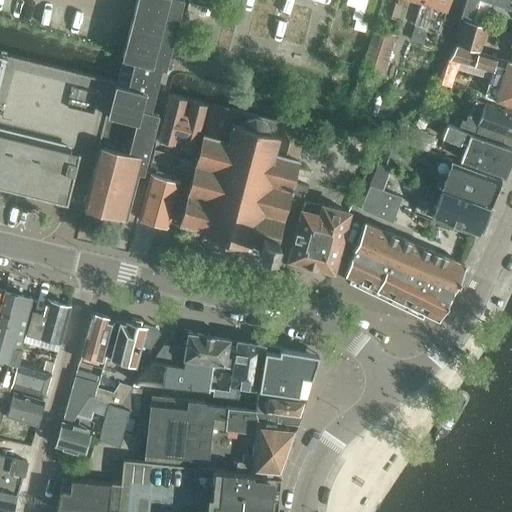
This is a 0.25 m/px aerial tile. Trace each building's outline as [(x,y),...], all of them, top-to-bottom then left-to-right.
[(350,0),(350,3),(358,4),(354,26),(365,28),(369,0),(350,0)] [(402,20),(408,0),(397,0),(397,2),(396,2),(391,17),(402,20)] [(421,0),(421,1),(415,24),(425,27),(430,12),(429,12),(431,4),(445,8),(448,0),(421,0)] [(480,0),(511,10),(511,0),(465,0),(460,17),(472,21),(479,0),(480,0)] [(457,45),(479,51),(486,27),(465,21),(457,45)] [(414,27),(410,39),(422,42),(426,30),(414,27)] [(373,28),(361,67),(383,74),(395,34),(373,28)] [(511,61),(507,61),(456,46),(450,58),(493,71),(485,95),(511,104),(511,61)] [(79,151),(96,155),(115,80),(0,51),(0,183),(54,197),(54,198),(63,201),(63,200),(67,200),(79,151)] [(457,83),(454,91),(475,99),(478,100),(481,90),(457,83)] [(157,138),(196,148),(207,104),(168,94),(167,95),(157,138)] [(462,119),(458,128),(511,147),(511,112),(501,108),(478,100),(475,99),(470,115),(468,115),(466,121),(462,119)] [(278,235),(285,208),(291,181),(296,159),(297,159),(298,157),(297,157),(305,128),(280,121),(236,110),(211,104),(203,133),(203,132),(202,134),(203,135),(196,162),(195,161),(194,164),(195,164),(188,191),(187,191),(187,193),(188,193),(180,220),(179,222),(185,223),(185,224),(185,226),(185,227),(187,230),(190,232),(193,233),(197,232),(198,231),(199,231),(200,230),(204,231),(203,233),(205,234),(206,233),(212,234),(210,242),(213,243),(213,244),(218,245),(218,244),(230,247),(229,248),(234,249),(235,248),(237,249),(239,242),(246,244),(246,245),(248,246),(249,244),(257,246),(257,247),(274,251),(278,235)] [(403,124),(397,139),(401,140),(427,150),(433,136),(403,124)] [(511,153),(511,147),(458,128),(447,124),(442,136),(459,143),(460,142),(462,136),(468,139),(460,159),(503,175),(511,153)] [(388,135),(378,162),(391,167),(401,140),(397,139),(388,135)] [(99,144),(84,204),(113,212),(125,216),(135,180),(142,155),(99,144)] [(171,154),(154,149),(151,161),(168,165),(171,154)] [(441,187),(490,205),(501,179),(451,160),(441,187)] [(391,167),(378,162),(369,185),(383,190),(391,167)] [(168,224),(180,182),(150,174),(138,218),(168,226),(168,224)] [(420,210),(478,232),(489,206),(430,184),(420,210)] [(363,210),(392,222),(401,197),(370,185),(361,206),(363,210)] [(302,206),(288,258),(304,262),(304,263),(316,266),(333,270),(348,211),(322,204),(304,199),(302,206)] [(345,273),(437,318),(464,263),(365,221),(351,252),(345,273)] [(438,228),(433,249),(452,253),(457,232),(438,228)] [(4,289),(0,304),(0,423),(4,409),(14,371),(16,363),(17,363),(22,346),(18,345),(31,297),(22,295),(22,294),(4,289)] [(32,311),(26,332),(24,341),(57,350),(70,305),(47,299),(43,314),(32,311)] [(79,358),(87,361),(103,365),(115,320),(109,318),(110,317),(107,316),(108,315),(95,312),(95,313),(92,312),(79,358)] [(109,343),(106,356),(135,363),(140,343),(150,346),(153,344),(161,329),(162,328),(144,324),(144,325),(140,324),(141,320),(132,317),(131,321),(126,320),(125,322),(119,320),(113,344),(109,343)] [(163,344),(153,359),(170,362),(170,358),(182,360),(184,357),(225,364),(229,339),(229,338),(216,336),(201,334),(201,333),(187,331),(185,347),(163,344)] [(257,388),(263,349),(264,344),(229,339),(225,364),(184,357),(182,360),(170,358),(170,362),(153,359),(135,378),(214,390),(213,395),(237,399),(238,393),(255,395),(256,388),(257,388)] [(263,349),(257,388),(305,395),(305,394),(311,376),(318,353),(314,352),(282,347),(264,344),(263,349)] [(19,363),(13,386),(44,395),(50,372),(38,368),(41,358),(33,356),(30,366),(19,363)] [(76,369),(75,375),(97,381),(98,375),(76,369)] [(75,375),(63,417),(72,420),(89,395),(94,397),(98,381),(97,381),(75,375)] [(114,391),(97,386),(94,396),(119,406),(130,386),(119,383),(114,391)] [(305,395),(257,388),(255,408),(299,414),(305,395)] [(6,416),(36,425),(43,399),(13,391),(6,416)] [(297,421),(299,414),(255,408),(228,405),(206,403),(204,401),(152,395),(151,396),(145,460),(279,473),(280,472),(281,472),(280,471),(281,465),(286,456),(286,455),(286,454),(287,453),(291,440),(296,423),(297,423),(297,422),(297,421)] [(99,438),(119,444),(129,409),(109,403),(99,438)] [(55,445),(84,453),(91,429),(93,430),(94,428),(92,427),(93,422),(79,418),(77,425),(62,421),(55,445)] [(0,511),(11,511),(13,509),(21,482),(20,482),(23,473),(27,461),(0,454),(0,511)] [(270,505),(280,474),(123,458),(120,483),(71,478),(69,490),(60,489),(56,510),(59,510),(58,511),(269,511),(272,505),(270,505)]
